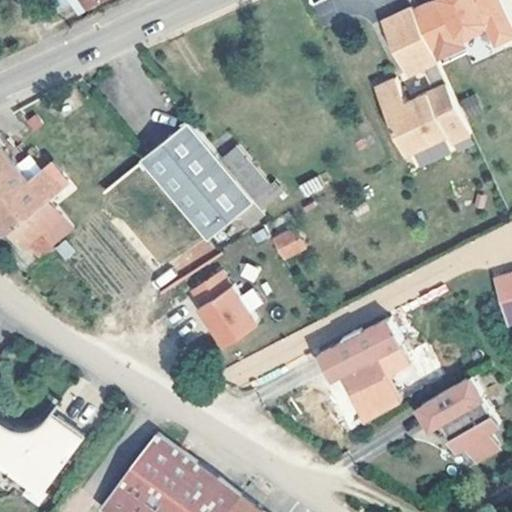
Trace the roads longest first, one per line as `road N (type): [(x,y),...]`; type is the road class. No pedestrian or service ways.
road 1 (residential): [(335,511),(72,348),(0,286)]
road 2 (tertiary): [(197,0),(0,90)]
